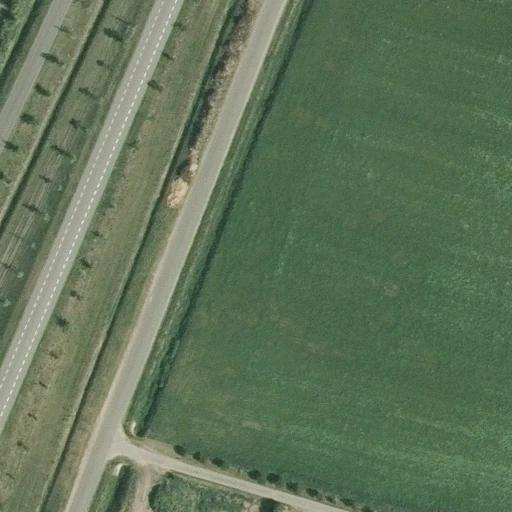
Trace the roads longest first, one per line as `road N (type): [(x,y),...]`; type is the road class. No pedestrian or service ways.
road 1 (unclassified): [(77,511),(275,0)]
road 2 (unclassified): [(0,403),(168,0)]
road 3 (unclassified): [(0,139),(63,0)]
